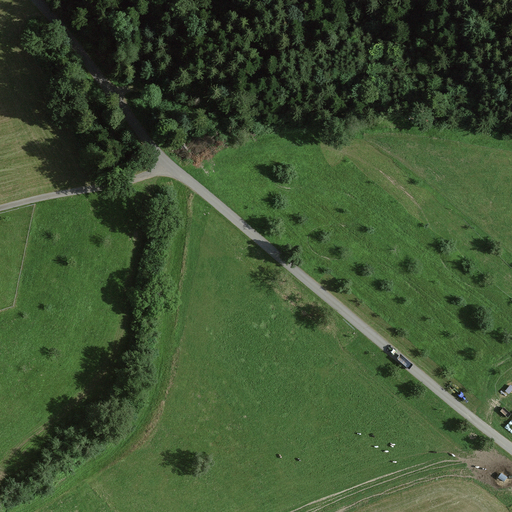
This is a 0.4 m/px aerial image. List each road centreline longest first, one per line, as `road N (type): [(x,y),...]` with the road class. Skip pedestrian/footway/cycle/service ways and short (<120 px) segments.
road 1 (unclassified): [(35,0),(157,148),(511,450)]
road 2 (track): [(114,96),(151,87),(171,92),(403,74),(511,93)]
road 3 (track): [(0,207),(178,167)]
road 4 (track): [(151,87),(257,0)]
